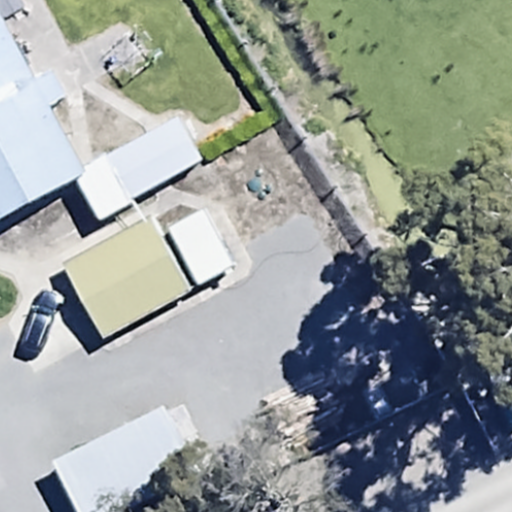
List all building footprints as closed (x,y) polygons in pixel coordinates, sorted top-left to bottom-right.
[(0,236),(32,220),(53,261),(202,174),(176,129),(85,182),(51,125),(69,114),(52,86),(41,93),(0,23),(0,236)] [(191,216),(162,232),(194,288),(223,272),(191,216)] [(153,230),(66,276),(104,349),(191,303),(153,230)] [(237,379),(208,393),(239,454),(268,440),(237,379)] [(53,470),(73,511),(154,511),(198,491),(190,475),(233,454),(216,421),(178,440),(166,414),(53,470)]
